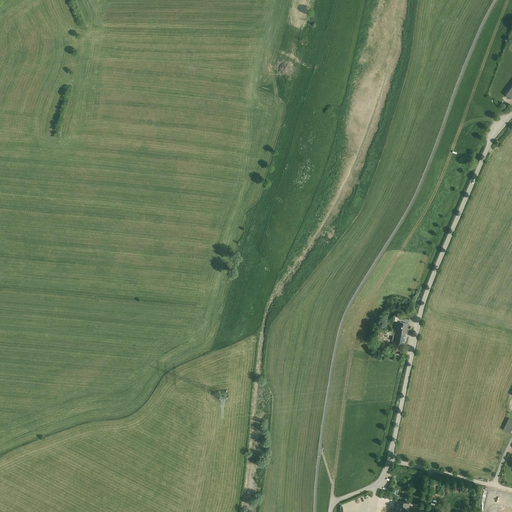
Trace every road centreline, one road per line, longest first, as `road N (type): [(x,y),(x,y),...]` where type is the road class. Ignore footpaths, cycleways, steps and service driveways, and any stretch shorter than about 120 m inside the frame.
road 1 (unclassified): [(389,459),(430,283),(489,144),(511,115)]
road 2 (unclassified): [(511,489),(389,459)]
